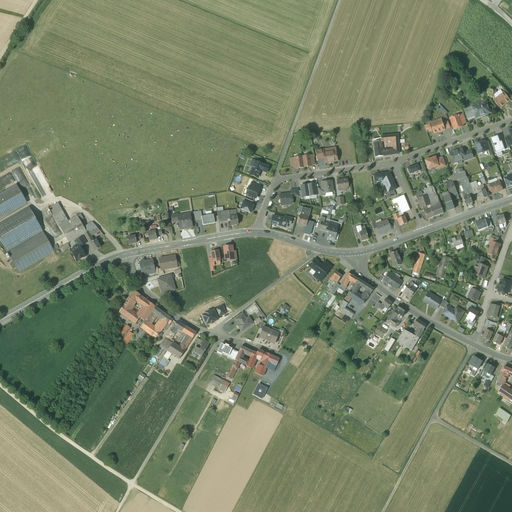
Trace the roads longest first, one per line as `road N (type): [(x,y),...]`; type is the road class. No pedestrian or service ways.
road 1 (track): [(177,511),(54,433),(0,387)]
road 2 (track): [(219,334),(118,511)]
road 3 (track): [(340,0),(279,182)]
road 4 (residential): [(255,232),(279,182),(397,161)]
road 5 (track): [(511,463),(436,418),(473,345)]
road 6 (residential): [(473,345),(369,279),(354,252)]
road 7 (secondary): [(124,254),(0,320)]
road 8 (secondary): [(255,232),(124,254)]
road 9 (residential): [(215,334),(315,248)]
road 10 (residential): [(124,254),(139,284),(169,313),(215,334)]
road 11 (residential): [(397,161),(511,121)]
